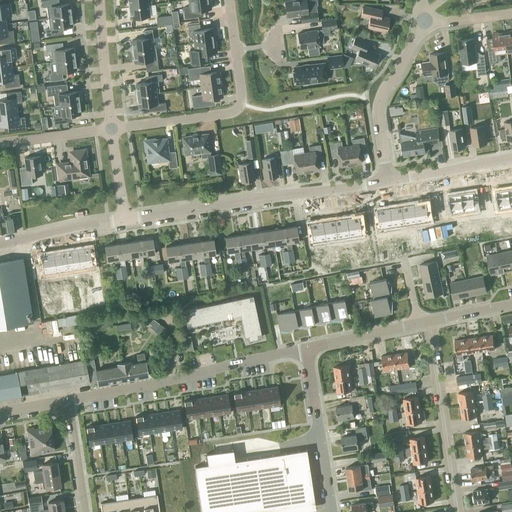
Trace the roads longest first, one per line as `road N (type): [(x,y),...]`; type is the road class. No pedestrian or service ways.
road 1 (residential): [(126,220),(386,182)]
road 2 (residential): [(67,400),(304,349)]
road 3 (residential): [(110,128),(238,108),(228,0)]
road 4 (residential): [(456,511),(426,322)]
road 5 (residential): [(386,182),(379,99),(424,21)]
road 6 (residential): [(333,511),(304,349)]
road 7 (unclassified): [(110,128),(98,0)]
road 8 (residential): [(0,241),(126,220)]
road 9 (residential): [(386,182),(511,158)]
